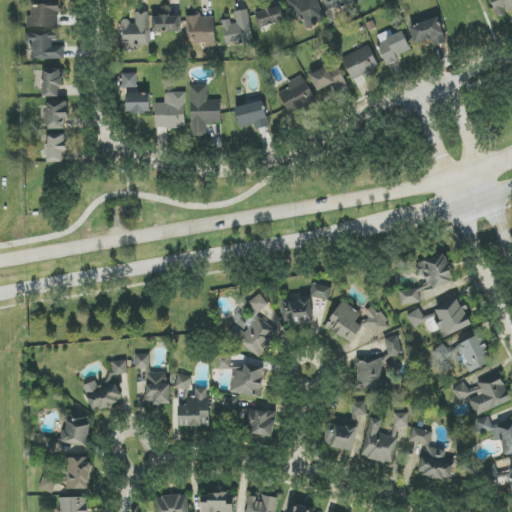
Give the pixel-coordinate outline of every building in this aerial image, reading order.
[(326,20),(317,0),(289,0),(288,1),(296,20),(302,18),(306,29),(326,20)] [(511,0),(490,0),(497,18),(510,13),(511,18),(511,0)] [(27,28),(59,27),(59,2),(40,2),(40,5),(32,5),(32,17),(27,17),(27,28)] [(256,11),(259,27),(285,22),(282,6),(256,11)] [(236,11),(236,23),(224,24),(225,45),(251,44),(250,10),(236,11)] [(149,12),(136,12),(136,21),(121,21),(121,48),(149,48),(149,12)] [(152,16),(153,33),(181,32),(181,15),(152,16)] [(206,41),(206,48),(216,47),(215,16),(187,17),(187,42),(206,41)] [(431,39),(434,47),(447,43),(438,18),(410,27),(415,44),(431,39)] [(378,37),(386,65),(398,62),(396,56),(410,52),(404,30),(378,37)] [(65,59),(64,46),(55,47),(55,33),(25,33),(26,45),(32,45),(32,60),(65,59)] [(380,68),(369,46),(342,58),(352,81),(380,68)] [(317,92),(334,84),(336,90),(347,85),(337,63),(310,75),(317,92)] [(44,98),(59,97),(58,87),(62,87),(62,69),(43,70),(44,98)] [(137,73),(122,74),(123,89),(137,88),(137,73)] [(315,103),(304,75),(286,83),(289,89),(279,93),(289,114),(315,103)] [(192,137),(207,136),(207,125),(222,125),(221,100),(208,101),(207,86),(190,86),(192,137)] [(185,92),(165,93),(166,103),(156,103),(156,128),(186,128),(185,92)] [(150,93),(126,94),(127,114),(150,113),(150,93)] [(269,126),(263,101),(236,108),(241,128),(255,124),(257,130),(269,126)] [(66,129),(65,119),(68,119),(68,102),(47,102),(48,130),(66,129)] [(48,162),(63,162),(63,151),(66,151),(66,134),(48,135),(48,162)] [(399,293),(403,307),(421,302),(418,291),(432,287),(432,289),(455,283),(446,254),(415,264),(419,276),(425,275),(428,285),(399,293)] [(332,288),(313,283),(310,296),(329,301),(332,288)] [(246,304),(254,317),(269,307),(261,294),(246,304)] [(283,325),(312,324),(311,299),(282,300),(283,325)] [(443,338),(472,326),(466,311),(469,310),(464,299),(423,316),(420,309),(408,314),(414,328),(435,319),(443,338)] [(363,327),(356,322),(362,314),(343,301),(326,326),(351,344),(363,327)] [(362,315),(379,336),(390,326),(373,305),(362,315)] [(280,332),(258,317),(246,334),(235,326),(229,335),(261,358),(280,332)] [(469,373),(494,362),(481,335),(447,350),(445,345),(433,350),(439,363),(460,354),(469,373)] [(355,360),(359,391),(388,388),(387,378),(383,379),(381,360),(402,358),(400,336),(385,338),(387,357),(355,360)] [(150,354),(136,355),(136,368),(150,368),(150,354)] [(232,369),(231,355),(217,355),(218,370),(232,369)] [(265,368),(245,365),(244,372),(235,370),(231,392),(260,397),(265,368)] [(170,374),(146,373),(145,404),(169,404),(170,374)] [(477,416),(511,400),(499,373),(478,383),(483,394),(469,400),(477,416)] [(187,402),(194,378),(179,374),(175,388),(185,391),(182,401),(187,402)] [(453,389),(460,403),(481,391),(478,386),(469,391),(464,383),(453,389)] [(209,427),(209,389),(197,389),(198,397),(189,397),(189,406),(179,406),(180,427),(209,427)] [(274,437),(276,412),(237,408),(238,399),(224,397),(222,421),(252,425),(251,435),(274,437)] [(352,402),(352,418),(367,417),(367,402),(352,402)] [(91,415),(66,413),(63,444),(88,446),(91,415)] [(370,418),(362,457),(392,464),(400,427),(407,428),(409,415),(396,413),(391,436),(379,434),(382,421),(370,418)] [(511,453),(511,421),(492,427),(490,418),(472,423),(476,435),(491,431),(494,442),(502,440),(506,455),(511,453)] [(357,425),(327,423),(325,448),(355,450),(357,425)] [(410,441),(429,446),(433,433),(413,428),(410,441)] [(59,454),(60,439),(43,438),(42,453),(59,454)] [(449,482),(455,461),(444,458),(446,452),(426,446),(418,473),(449,482)] [(91,489),(90,458),(67,458),(68,490),(91,489)] [(54,494),(57,479),(43,476),(40,491),(54,494)] [(200,503),(200,511),(233,511),(233,493),(209,493),(209,503),(200,503)] [(188,511),(188,495),(156,496),(156,511),(188,511)] [(275,511),(277,499),(247,495),(244,511),(275,511)] [(59,498),(59,511),(87,511),(87,497),(59,498)]
